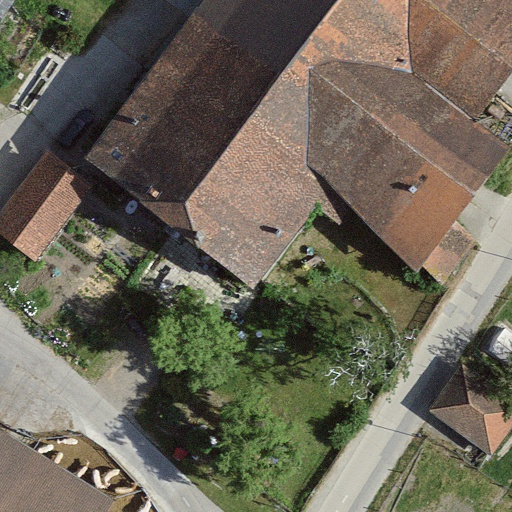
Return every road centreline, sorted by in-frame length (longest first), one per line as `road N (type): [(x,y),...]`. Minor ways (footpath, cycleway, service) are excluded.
road 1 (unclassified): [(511,259),(338,511)]
road 2 (residential): [(194,511),(90,415),(0,353)]
road 3 (unknown): [(0,179),(165,0)]
